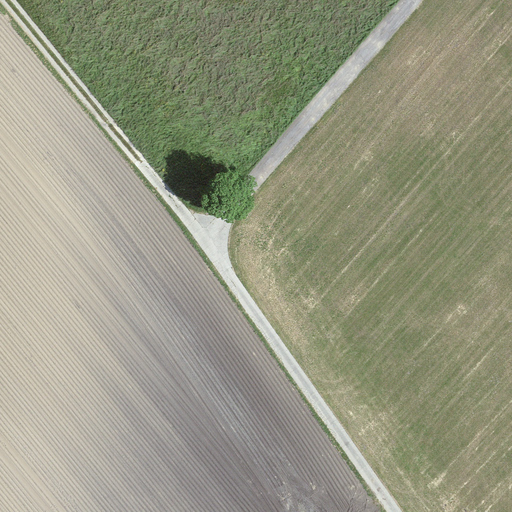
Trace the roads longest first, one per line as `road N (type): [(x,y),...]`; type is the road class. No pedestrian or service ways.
road 1 (track): [(396,511),(211,239),(9,0)]
road 2 (track): [(211,239),(427,0)]
